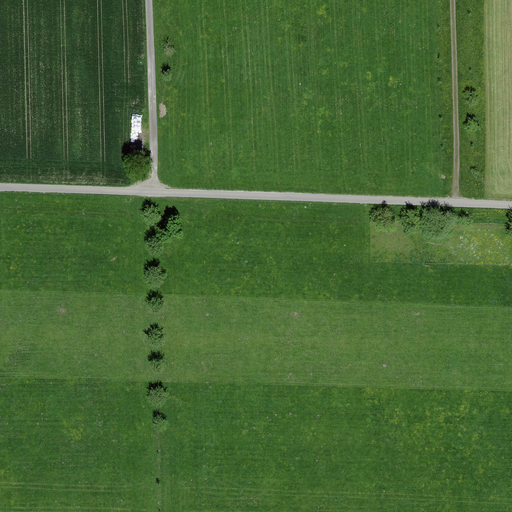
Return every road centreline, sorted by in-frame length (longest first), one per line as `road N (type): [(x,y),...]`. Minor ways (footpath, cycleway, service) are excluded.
road 1 (track): [(0,192),(511,209)]
road 2 (track): [(463,208),(457,0)]
road 3 (track): [(159,0),(165,199)]
